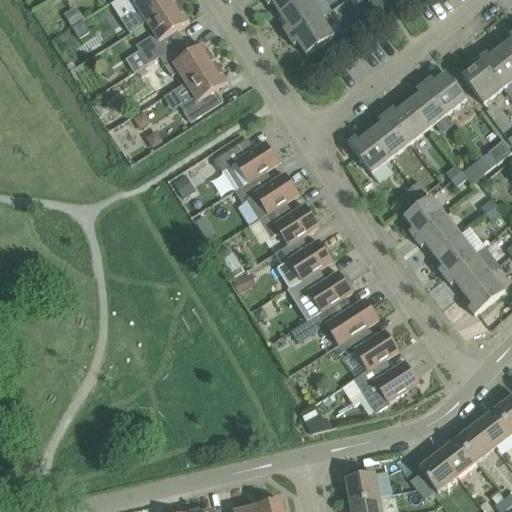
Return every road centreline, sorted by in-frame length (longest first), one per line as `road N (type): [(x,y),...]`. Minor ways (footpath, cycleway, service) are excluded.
road 1 (residential): [(474,387),(401,292),(302,136)]
road 2 (residential): [(72,511),(300,459)]
road 3 (residential): [(302,136),(481,0)]
road 4 (residential): [(300,459),(419,431),(474,387)]
road 5 (residential): [(302,136),(216,0)]
